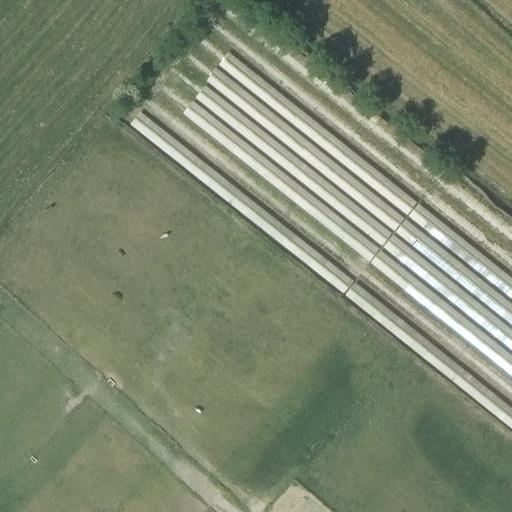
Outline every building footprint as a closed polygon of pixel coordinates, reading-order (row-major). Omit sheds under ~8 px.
[(441,172),(229,3),(218,16),(431,185),(441,172)] [(429,188),(216,18),(206,32),(418,201),(429,188)] [(416,204),(204,34),(193,47),(405,217),(416,204)] [(403,219),(191,50),(181,63),(393,232),(403,219)] [(391,235),(179,66),(168,79),(380,248),(391,235)] [(378,251),(166,82),(155,95),(367,264),(378,251)] [(365,267),(153,98),(143,111),(355,280),(365,267)] [(353,282),(141,114),(130,127),(342,295),(353,282)] [(511,228),(444,174),(434,187),(511,250),(511,228)] [(511,254),(432,190),(421,203),(511,275),(511,254)] [(511,280),(419,206),(408,219),(511,301),(511,280)] [(511,306),(406,222),(396,235),(511,327),(511,306)] [(511,331),(394,237),(383,251),(511,353),(511,331)] [(511,357),(381,253),(370,266),(511,379),(511,357)] [(511,383),(368,269),(358,282),(511,405),(511,383)] [(511,409),(356,285),(345,298),(511,430),(511,409)]
